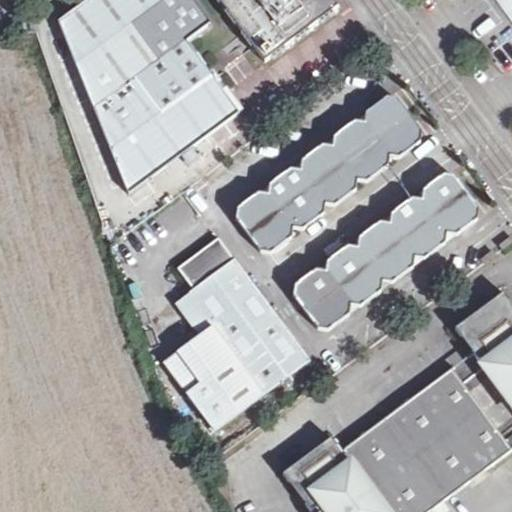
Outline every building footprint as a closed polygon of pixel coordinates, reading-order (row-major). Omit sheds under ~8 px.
[(97,0),(58,29),(130,204),(238,122),(185,50),(209,32),(185,0),(97,0)] [(210,0),(263,68),(335,14),(324,0),(210,0)] [(511,0),(502,0),(511,13),(511,0)] [(232,226),(255,257),(267,259),(288,243),(290,235),(299,236),(321,221),(322,210),(331,212),(353,197),(355,187),(364,189),(386,173),(388,163),(399,165),(418,150),(420,139),(396,106),(384,103),(363,119),(362,129),(352,127),(331,141),(331,153),(320,150),(298,166),(297,177),(285,174),(267,189),(265,200),(255,198),(234,213),(232,226)] [(288,301),(312,335),(324,338),(344,323),(346,313),(356,315),(378,299),(377,289),(388,291),(410,275),(411,266),(422,267),(444,251),(443,243),(453,243),(475,227),(476,217),(451,183),(441,181),(420,197),(419,207),(409,205),(386,222),(385,230),(375,230),(355,246),(353,255),(345,253),(322,269),(320,279),(311,277),(291,291),(288,301)] [(179,399),(207,438),(306,366),(216,244),(173,274),(190,295),(185,299),(216,340),(200,350),(194,342),(172,359),(193,389),(179,399)] [(449,330),(511,414),(511,313),(497,293),(449,330)] [(425,511),(506,452),(444,371),(335,453),(325,441),(278,477),(302,511),(305,511),(308,510),(309,511),(425,511)]
